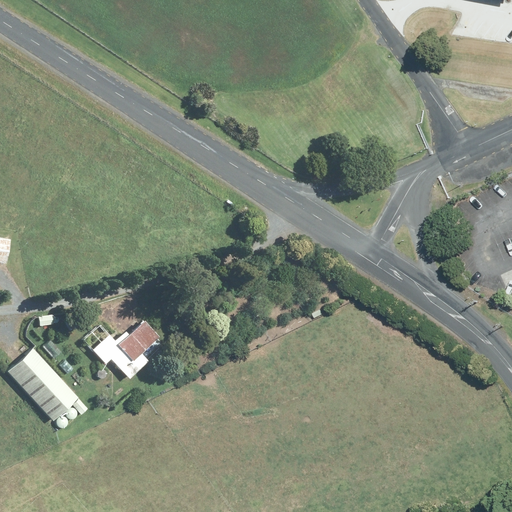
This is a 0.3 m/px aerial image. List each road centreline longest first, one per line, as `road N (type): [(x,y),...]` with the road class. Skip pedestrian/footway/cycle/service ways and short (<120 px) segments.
road 1 (tertiary): [(0,20),(373,251)]
road 2 (unclassified): [(365,0),(468,149)]
road 3 (tertiary): [(373,251),(468,321),(511,367)]
road 4 (unclassified): [(373,251),(418,178),(468,149)]
